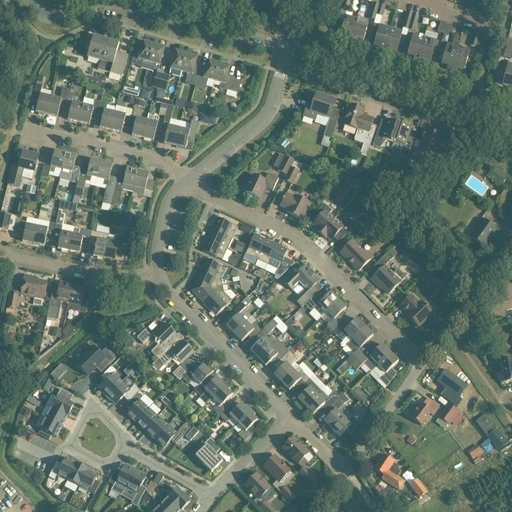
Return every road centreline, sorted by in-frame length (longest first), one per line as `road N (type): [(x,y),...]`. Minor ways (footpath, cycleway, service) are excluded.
road 1 (residential): [(423,364),(316,256),(185,180)]
road 2 (unclassified): [(289,47),(149,6),(114,0),(50,15),(31,0)]
road 3 (unclassified): [(511,122),(289,47)]
road 4 (residential): [(283,421),(171,294),(161,272)]
road 5 (residential): [(185,180),(165,155),(147,149),(19,125)]
road 6 (residential): [(185,180),(261,120),(289,47)]
road 7 (residential): [(161,272),(124,275),(0,248)]
road 8 (unclassified): [(423,364),(511,244)]
road 9 (unclassified): [(344,470),(423,364)]
road 10 (residential): [(119,447),(117,430),(99,414),(86,415),(72,445),(109,464)]
